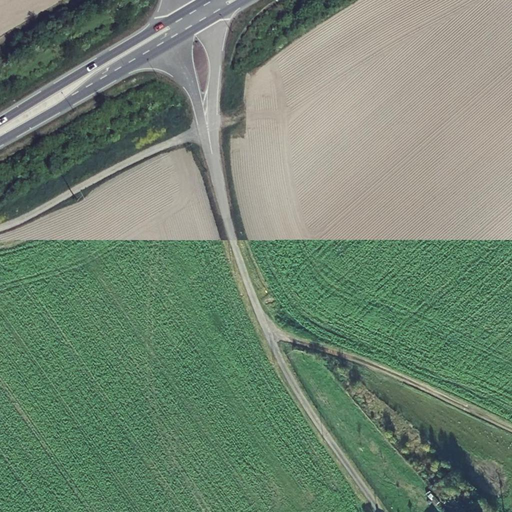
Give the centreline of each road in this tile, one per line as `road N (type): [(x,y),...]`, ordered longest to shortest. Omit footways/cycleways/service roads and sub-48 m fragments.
road 1 (residential): [(205,132),(261,323),(298,396),(381,511)]
road 2 (track): [(511,425),(261,323)]
road 3 (track): [(0,229),(205,132)]
road 4 (secondary): [(0,129),(166,31)]
road 5 (residential): [(205,132),(215,1)]
